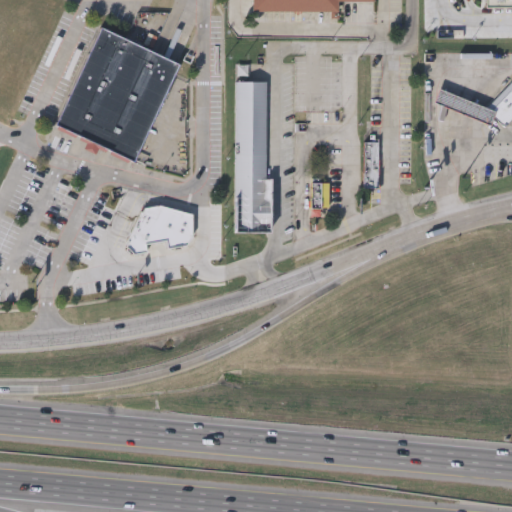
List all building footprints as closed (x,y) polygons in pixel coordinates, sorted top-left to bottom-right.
[(250,8),(250,0),(336,0),(336,9),(250,8)] [(511,0),(473,0),(474,9),(511,9),(511,0)] [(53,125),(97,26),(175,60),(130,160),(53,125)] [(511,77),(511,114),(503,125),(492,115),(484,108),(486,106),(511,77)] [(233,231),(233,80),(265,80),(265,231),(233,231)] [(489,124),(432,101),(438,87),(486,106),(484,108),(492,115),(489,124)] [(378,141),(377,186),(364,186),(365,141),(378,141)] [(312,176),(321,176),(320,183),(329,183),(329,209),(321,209),(322,217),(311,218),(310,210),(311,204),(312,176)]
